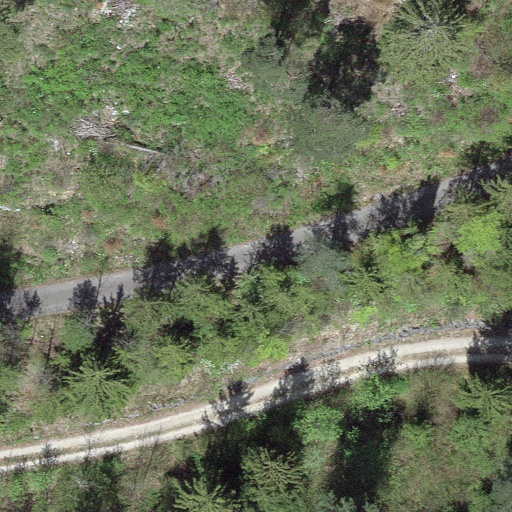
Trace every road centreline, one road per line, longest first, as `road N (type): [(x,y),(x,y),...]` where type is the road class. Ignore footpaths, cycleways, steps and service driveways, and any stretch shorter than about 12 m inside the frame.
road 1 (unclassified): [(511,170),(276,246),(0,305)]
road 2 (track): [(0,461),(214,415),(412,355),(511,348)]
